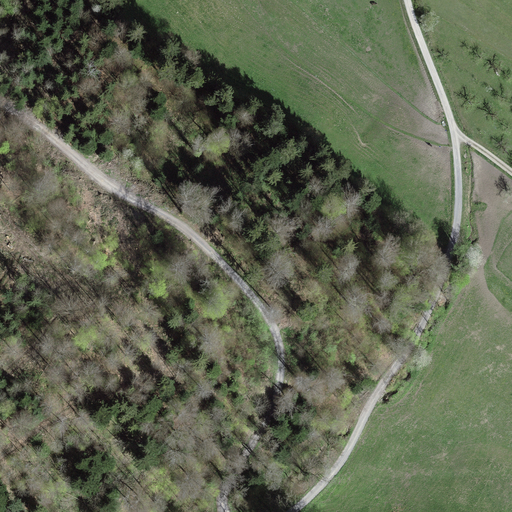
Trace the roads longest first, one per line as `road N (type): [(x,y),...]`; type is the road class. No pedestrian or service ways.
road 1 (track): [(407,0),(453,129),(453,243),(415,334),(344,454),(292,511)]
road 2 (track): [(223,511),(229,477),(277,388),(276,333),(262,307),(189,230),(105,183),(0,102)]
